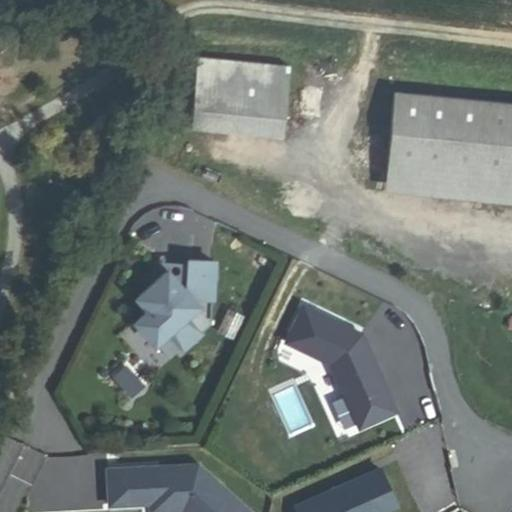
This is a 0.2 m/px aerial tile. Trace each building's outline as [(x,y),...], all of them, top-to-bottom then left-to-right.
[(194,107),(285,115),(290,64),(199,56),(194,107)] [(388,170),(511,180),(511,100),(395,90),(388,170)] [(192,127),(283,135),(285,115),(194,107),(192,127)] [(511,199),(511,180),(388,170),(386,188),(511,199)] [(166,333),(181,350),(208,324),(213,263),(189,262),(188,265),(157,263),(166,274),(136,300),(148,313),(135,325),(153,344),(166,333)] [(360,430),(396,412),(361,336),(303,308),(285,344),(331,366),(360,430)] [(448,355),(471,364),(476,351),(454,342),(448,355)] [(246,511),(196,467),(105,473),(108,508),(149,505),(149,511),(151,511),(181,510),(182,511),(246,511)] [(296,511),(383,511),(395,507),(379,471),(294,508),(296,511)]
